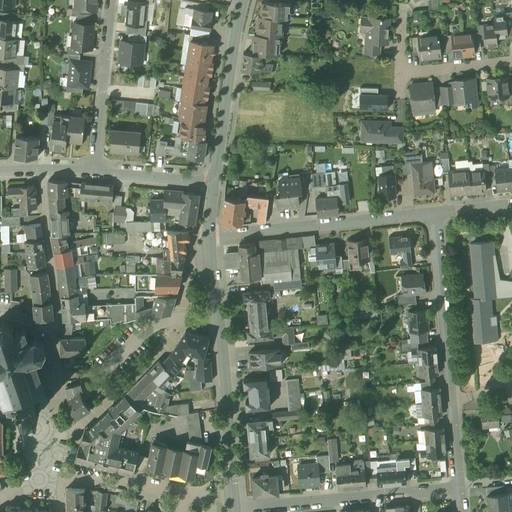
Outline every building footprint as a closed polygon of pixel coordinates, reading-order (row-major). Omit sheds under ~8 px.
[(90,11),(96,12),(96,0),(74,0),(74,5),(75,7),(75,10),(90,11)] [(129,0),(128,7),(127,15),(126,24),(144,26),(144,20),(146,3),(146,2),(137,1),(129,0)] [(185,7),(208,11),(208,5),(182,0),(181,6),(185,7)] [(441,11),(442,0),(432,0),(428,0),(428,12),(441,11)] [(262,2),(261,16),(283,17),(283,18),(286,18),(286,11),(290,11),(290,4),(262,2)] [(146,3),(144,20),(153,21),(154,4),(152,4),(146,3)] [(185,25),(191,26),(192,18),(193,18),(193,16),(189,15),(189,14),(184,13),(185,7),(181,6),(180,8),(177,23),(185,24),(185,25)] [(208,11),(185,7),(184,13),(189,14),(189,15),(193,16),(193,18),(192,18),(191,26),(192,26),(209,29),(210,30),(212,22),(210,21),(212,11),(208,11)] [(72,16),(78,17),(90,18),(90,11),(75,10),(72,9),(72,16)] [(494,16),(494,24),(496,38),(507,37),(506,33),(505,15),(494,16)] [(282,27),(283,18),(283,17),(261,16),(259,16),(258,25),(282,27)] [(381,44),(388,44),(390,19),(362,17),(361,29),(367,29),(367,42),(365,42),(364,42),(381,44)] [(0,37),(15,39),(17,21),(14,21),(0,19),(0,37)] [(80,49),(92,50),(94,24),(89,24),(77,23),(73,22),(72,36),(74,36),(73,48),(71,48),(80,49)] [(126,34),(143,35),(144,26),(126,24),(126,34)] [(497,46),(496,38),(494,24),(484,25),(485,39),(486,47),(497,46)] [(281,36),(282,27),(258,25),(258,34),(280,36),(281,36)] [(190,33),(190,35),(202,37),(202,35),(208,36),(209,29),(192,26),(190,33)] [(473,33),(462,35),(464,57),(475,55),(474,49),(473,33)] [(280,42),(280,36),(258,34),(254,34),(254,40),(253,40),(252,46),(251,46),(251,53),(279,55),(279,52),(275,52),(276,42),(280,42)] [(203,37),(202,37),(190,35),(189,35),(188,41),(190,41),(202,43),(203,37)] [(439,35),(428,36),(430,58),(441,57),(440,50),(439,35)] [(457,57),(464,57),(462,35),(451,36),(452,51),(453,58),(457,57)] [(420,60),(430,58),(428,36),(417,38),(419,53),(420,60)] [(17,39),(15,39),(0,37),(0,55),(3,56),(15,57),(15,55),(17,39)] [(120,63),(140,65),(141,53),(143,53),(144,43),(121,41),(120,49),(121,49),(120,63)] [(190,41),(188,53),(211,57),(211,55),(215,53),(212,49),(213,45),(202,43),(190,41)] [(364,54),(380,55),(381,44),(364,42),(364,54)] [(210,63),(211,57),(188,53),(186,65),(212,69),(213,63),(210,63)] [(262,54),(251,53),(243,53),(240,70),(259,71),(260,67),(262,54)] [(2,62),(10,63),(23,64),(24,56),(15,55),(15,57),(3,56),(2,62)] [(83,87),(88,88),(91,62),(80,61),(71,60),(69,73),(68,74),(68,78),(69,79),(68,86),(83,87)] [(24,65),(23,64),(10,63),(9,69),(18,70),(18,71),(24,71),(24,65)] [(211,75),(212,69),(186,65),(185,77),(207,80),(208,74),(211,75)] [(0,85),(14,87),(16,87),(18,71),(18,70),(9,69),(0,68),(0,85)] [(206,86),(207,80),(185,77),(183,88),(208,93),(209,87),(206,86)] [(487,80),(489,94),(495,93),(495,98),(507,97),(508,96),(506,78),(505,77),(488,79),(487,80)] [(466,102),(467,107),(477,107),(476,95),(476,89),(475,89),(474,79),(455,80),(455,82),(452,82),(452,86),(451,86),(453,103),(466,102)] [(249,90),(270,91),(271,83),(249,82),(249,90)] [(411,99),(412,113),(435,111),(434,106),(432,88),(432,83),(411,85),(412,99),(411,99)] [(13,103),(14,87),(0,85),(0,102),(3,103),(13,104),(13,103)] [(451,86),(440,88),(442,104),(449,103),(453,103),(451,86)] [(207,99),(208,93),(183,88),(181,100),(182,101),(203,104),(204,98),(207,99)] [(442,104),(440,88),(432,88),(434,106),(442,105),(442,104)] [(378,95),(360,95),(359,109),(387,110),(388,95),(378,95)] [(206,104),(203,104),(182,101),(180,118),(182,119),(203,122),(206,104)] [(65,150),(66,140),(69,116),(61,116),(60,122),(54,121),(55,115),(54,115),(53,119),(53,126),(50,149),(65,150)] [(78,117),(69,116),(66,140),(82,142),(85,118),(78,117)] [(183,130),(181,137),(189,138),(204,140),(205,133),(204,133),(205,128),(202,128),(203,125),(203,122),(182,119),(180,129),(183,130)] [(388,143),(395,143),(396,130),(390,130),(390,127),(390,122),(378,122),(378,121),(373,121),(373,122),(362,121),(362,122),(362,133),(366,133),(366,142),(388,142),(388,143)] [(110,151),(138,153),(140,132),(112,130),(110,151)] [(395,143),(403,144),(404,130),(396,130),(395,143)] [(362,142),(388,143),(388,142),(366,142),(366,133),(362,133),(362,142)] [(16,136),(14,158),(37,158),(39,138),(16,136)] [(166,153),(186,156),(189,138),(181,137),(176,136),(174,147),(167,146),(167,141),(160,140),(158,154),(165,155),(166,153)] [(204,140),(189,138),(186,156),(186,157),(204,159),(207,141),(204,140)] [(403,159),(402,174),(412,174),(411,164),(411,158),(403,159)] [(412,174),(414,195),(434,193),(433,179),(425,180),(424,171),(423,171),(423,163),(422,163),(411,164),(412,174)] [(379,176),(381,198),(395,197),(394,184),(395,183),(394,174),(393,166),(381,167),(382,175),(379,176)] [(497,191),(511,190),(509,169),(495,170),(496,179),(497,191)] [(451,195),(471,193),(469,172),(468,170),(449,172),(449,174),(451,195)] [(483,170),(469,172),(471,193),(485,192),(484,180),(483,170)] [(326,173),(327,187),(335,186),(335,185),(334,172),(326,173)] [(311,174),(309,189),(326,187),(327,187),(326,173),(311,174)] [(276,194),(278,208),(300,206),(298,192),(302,191),(300,177),(278,180),(280,194),(276,194)] [(48,181),(49,196),(64,196),(67,196),(66,181),(48,181)] [(73,196),(79,196),(81,183),(75,182),(73,196)] [(113,186),(98,184),(81,183),(79,196),(79,200),(97,201),(112,202),(113,196),(113,186)] [(346,184),(335,185),(335,186),(336,197),(337,204),(348,203),(346,184)] [(27,187),(17,187),(17,196),(17,197),(20,197),(21,208),(21,210),(28,209),(36,209),(35,185),(27,186),(27,187)] [(326,187),(327,198),(336,197),(335,186),(327,187),(326,187)] [(8,188),(9,188),(9,197),(17,196),(17,187),(8,188)] [(17,197),(17,196),(9,197),(9,188),(8,188),(8,198),(17,197)] [(166,212),(180,214),(183,192),(164,190),(164,200),(164,205),(166,205),(166,212)] [(180,214),(179,222),(178,222),(193,224),(195,224),(199,199),(195,198),(196,193),(183,192),(180,214)] [(247,196),(243,200),(244,200),(244,204),(260,206),(261,197),(247,195),(247,196)] [(49,196),(50,211),(65,210),(64,196),(49,196)] [(115,206),(115,207),(121,207),(121,206),(122,196),(113,196),(112,202),(112,206),(115,206)] [(260,206),(267,207),(268,198),(261,197),(260,206)] [(315,199),(317,217),(339,214),(337,204),(336,197),(327,198),(315,199)] [(243,208),(244,204),(244,200),(243,200),(225,198),(222,222),(242,225),(243,214),(244,214),(245,208),(243,208)] [(150,221),(166,221),(166,212),(166,205),(164,205),(164,200),(150,199),(150,221)] [(362,211),(370,210),(368,201),(361,202),(362,211)] [(265,222),(267,207),(260,206),(258,223),(265,222)] [(126,208),(121,207),(115,207),(114,209),(113,212),(113,222),(120,222),(125,223),(126,208)] [(12,217),(20,216),(20,217),(28,216),(28,209),(21,210),(21,208),(11,209),(12,217)] [(126,208),(125,223),(126,222),(133,222),(134,212),(130,208),(126,208)] [(50,211),(51,235),(65,235),(70,234),(68,210),(65,210),(50,211)] [(20,226),(20,217),(20,216),(12,217),(2,217),(2,226),(9,226),(20,226)] [(126,222),(127,231),(151,230),(151,229),(150,223),(148,221),(137,222),(133,222),(126,222)] [(166,230),(166,221),(150,221),(150,223),(151,229),(151,230),(166,230)] [(193,230),(193,224),(178,222),(179,222),(174,221),(173,230),(189,230),(193,230)] [(25,234),(26,241),(42,239),(41,224),(24,226),(25,234)] [(190,240),(189,230),(173,230),(168,230),(168,238),(165,238),(166,246),(163,246),(163,247),(163,251),(184,252),(186,252),(185,241),(190,240)] [(100,234),(101,244),(125,244),(124,233),(100,234)] [(17,243),(26,241),(25,234),(16,234),(17,243)] [(54,252),(68,249),(67,244),(65,235),(51,235),(52,239),(54,252)] [(314,235),(302,236),(304,248),(310,247),(315,247),(315,245),(314,235)] [(389,237),(391,254),(405,252),(410,252),(411,252),(409,235),(389,237)] [(291,269),(290,267),(289,250),(298,249),(303,248),(302,236),(272,239),(273,250),(263,252),(259,252),(259,258),(260,264),(260,265),(261,277),(260,277),(261,283),(270,282),(292,280),(291,269)] [(67,244),(68,249),(71,249),(80,247),(97,243),(97,238),(67,244)] [(26,241),(27,252),(43,249),(42,239),(26,241)] [(273,250),(272,239),(254,241),(254,244),(255,253),(259,252),(263,252),(273,250)] [(349,259),(350,269),(360,268),(359,264),(368,261),(368,258),(368,255),(366,242),(366,240),(356,241),(356,243),(348,244),(349,259)] [(511,282),(499,280),(497,280),(493,281),(491,255),(494,255),(494,254),(493,254),(492,243),(493,243),(493,242),(470,244),(473,271),(475,299),(470,299),(470,300),(471,300),(472,319),(472,320),(473,328),(472,328),(474,343),(498,340),(496,317),(492,317),(490,298),(495,298),(495,297),(495,296),(511,294),(511,282)] [(1,244),(1,253),(5,253),(12,253),(12,243),(9,243),(1,244)] [(311,259),(312,269),(328,268),(328,266),(335,265),(336,265),(335,257),(334,243),(315,245),(315,247),(310,247),(310,254),(308,254),(309,259),(311,259)] [(239,252),(241,267),(260,265),(260,264),(257,265),(256,258),(259,258),(259,252),(255,253),(254,244),(239,245),(239,247),(239,252)] [(80,247),(71,249),(72,258),(81,257),(80,247)] [(46,265),(43,249),(27,252),(26,252),(28,267),(46,265)] [(54,252),(57,266),(73,264),(72,258),(71,249),(68,249),(54,252)] [(299,266),(298,249),(289,250),(290,267),(297,267),(299,266)] [(241,267),(239,252),(224,253),(225,268),(241,267)] [(400,261),(400,268),(412,267),(410,252),(405,252),(406,261),(400,261)] [(499,280),(494,255),(491,255),(493,281),(497,280),(499,280)] [(157,271),(171,271),(171,257),(164,257),(158,257),(157,271)] [(185,258),(171,257),(171,271),(181,272),(185,258)] [(350,269),(349,259),(341,260),(342,268),(342,270),(350,269)] [(95,275),(93,261),(85,262),(86,276),(87,276),(93,275),(95,275)] [(80,263),(73,264),(75,274),(75,279),(76,279),(82,277),(80,263)] [(57,266),(59,281),(75,279),(75,274),(73,264),(57,266)] [(135,274),(134,264),(126,265),(127,274),(135,274)] [(242,279),(260,277),(261,277),(260,265),(241,267),(242,279)] [(300,268),(291,269),(292,280),(301,279),(300,268)] [(6,270),(6,291),(16,291),(15,269),(6,270)] [(32,289),(34,302),(51,302),(47,273),(30,275),(32,289)] [(135,291),(156,290),(157,274),(135,274),(139,274),(139,283),(135,283),(135,291)] [(176,290),(181,274),(171,274),(157,274),(156,290),(170,290),(176,290)] [(93,275),(87,276),(88,287),(89,289),(96,288),(94,276),(93,276),(93,275)] [(405,294),(415,294),(425,293),(424,283),(422,283),(422,275),(402,277),(403,294),(405,294)] [(86,287),(88,287),(87,276),(86,276),(82,277),(76,279),(77,288),(86,287)] [(76,279),(75,279),(59,281),(61,296),(78,294),(77,288),(76,279)] [(270,282),(271,291),(280,290),(301,288),(301,279),(292,280),(270,282)] [(78,294),(78,295),(87,294),(86,287),(77,288),(78,294)] [(243,292),(244,300),(270,298),(269,291),(269,290),(243,292)] [(271,291),(269,291),(270,298),(280,297),(280,290),(271,291)] [(73,320),(86,319),(86,305),(85,301),(79,302),(78,295),(78,294),(61,296),(62,305),(63,321),(73,320)] [(88,301),(87,294),(78,295),(79,302),(85,301),(88,301)] [(397,295),(398,304),(416,303),(415,294),(405,294),(403,294),(397,295)] [(142,309),(143,317),(153,315),(153,313),(170,313),(175,296),(168,296),(157,296),(154,308),(143,309),(142,309)] [(247,331),(247,332),(273,329),(272,329),(269,329),(266,299),(270,298),(244,300),(244,301),(247,300),(250,331),(247,331)] [(11,311),(21,315),(21,302),(11,301),(11,311)] [(52,319),(51,302),(34,302),(35,320),(52,319)] [(110,322),(111,326),(136,319),(136,303),(110,304),(110,318),(110,322)] [(95,305),(96,319),(108,318),(107,304),(95,305)] [(88,305),(86,305),(86,319),(96,319),(95,305),(88,305)] [(377,305),(360,306),(361,318),(377,317),(377,305)] [(408,312),(410,331),(426,330),(428,330),(427,321),(425,321),(424,310),(408,312)] [(327,314),(316,315),(317,324),(328,324),(327,314)] [(23,416),(24,419),(26,418),(25,416),(35,413),(36,414),(38,414),(38,411),(40,410),(39,407),(37,408),(36,405),(38,404),(43,405),(43,406),(44,407),(45,406),(44,405),(48,400),(49,401),(50,400),(50,399),(48,399),(46,394),(46,391),(48,390),(47,388),(45,389),(43,381),(44,380),(45,380),(44,378),(42,379),(39,371),(41,370),(40,368),(38,369),(38,368),(36,361),(41,358),(42,360),(44,359),(43,357),(42,357),(46,351),(48,351),(48,349),(46,349),(44,343),(43,343),(45,341),(44,339),(42,341),(36,338),(36,336),(34,336),(34,337),(34,338),(29,340),(25,331),(27,330),(27,329),(27,328),(25,329),(24,327),(22,328),(23,330),(14,333),(13,331),(12,327),(14,326),(12,324),(11,326),(5,323),(5,321),(3,320),(3,323),(0,323),(0,395),(0,396),(2,401),(3,404),(1,405),(2,407),(4,406),(7,413),(6,415),(7,415),(8,414),(13,415),(14,417),(15,416),(15,415),(15,414),(18,411),(22,414),(19,414),(20,417),(23,416)] [(71,338),(73,320),(63,321),(62,330),(61,339),(71,338)] [(293,327),(272,329),(273,329),(273,337),(282,337),(294,335),(293,327)] [(273,337),(273,329),(247,332),(248,340),(273,337)] [(185,330),(173,349),(189,353),(198,356),(203,357),(204,356),(209,337),(185,330)] [(410,331),(411,343),(418,343),(427,342),(426,330),(410,331)] [(308,342),(294,343),(294,335),(282,337),(283,344),(290,343),(291,349),(295,349),(309,348),(308,342)] [(85,338),(71,338),(61,339),(61,355),(68,355),(85,354),(85,338)] [(418,349),(418,343),(411,343),(400,344),(401,352),(401,353),(407,352),(412,351),(411,349),(418,349)] [(418,356),(419,363),(437,361),(435,347),(418,349),(411,349),(412,351),(412,357),(418,356)] [(187,366),(189,353),(173,349),(170,354),(182,365),(185,366),(187,366)] [(249,352),(250,366),(260,365),(282,363),(281,349),(249,352)] [(350,350),(341,350),(341,359),(344,359),(351,358),(350,350)] [(412,357),(412,351),(407,352),(408,364),(419,363),(418,356),(412,357)] [(173,375),(182,365),(170,354),(162,363),(173,375)] [(61,355),(62,364),(69,364),(68,355),(61,355)] [(202,380),(212,381),(210,358),(204,356),(203,357),(198,356),(197,367),(196,380),(202,380)] [(341,359),(336,359),(336,363),(320,365),(321,371),(344,369),(344,359),(341,359)] [(163,388),(176,376),(173,375),(162,363),(159,360),(147,372),(158,383),(161,386),(163,388)] [(438,375),(437,361),(419,363),(420,376),(425,376),(434,375),(438,375)] [(187,366),(185,366),(184,378),(189,379),(196,380),(197,367),(187,366)] [(269,371),(270,382),(282,381),(281,370),(269,371)] [(245,400),(246,409),(270,407),(267,377),(243,379),(244,388),(249,387),(250,400),(245,400)] [(285,380),(288,411),(299,410),(301,410),(298,378),(285,380)] [(196,380),(189,379),(191,391),(203,390),(202,380),(196,380)] [(426,388),(425,382),(407,384),(407,392),(414,391),(421,390),(421,389),(426,388)] [(67,396),(68,399),(79,392),(81,391),(80,384),(66,388),(67,396)] [(421,390),(422,403),(441,401),(439,387),(435,388),(426,388),(421,389),(421,390)] [(416,403),(422,403),(421,390),(414,391),(415,403),(416,403)] [(81,398),(79,392),(68,399),(74,420),(89,410),(85,404),(83,400),(81,398)] [(85,404),(89,410),(96,406),(89,392),(81,398),(83,400),(85,404)] [(125,394),(119,400),(134,414),(141,409),(136,405),(125,394)] [(142,408),(146,403),(136,395),(132,399),(142,408)] [(141,409),(134,414),(119,400),(89,428),(79,457),(102,462),(101,466),(133,474),(135,468),(139,455),(139,454),(138,454),(139,451),(117,446),(121,431),(131,422),(137,416),(136,414),(141,409)] [(360,400),(347,401),(348,409),(361,408),(360,400)] [(441,401),(422,403),(424,416),(429,416),(438,415),(442,415),(441,401)] [(498,412),(499,422),(511,420),(511,412),(508,408),(498,409),(498,412)] [(300,417),(299,410),(288,411),(274,412),(274,419),(300,417)] [(198,412),(190,413),(186,414),(189,440),(189,441),(202,444),(198,412)] [(498,412),(490,413),(484,413),(481,413),(482,427),(489,427),(489,425),(499,424),(499,422),(498,412)] [(375,425),(373,416),(366,418),(367,426),(375,425)] [(247,421),(249,439),(268,437),(267,427),(266,420),(260,420),(260,417),(253,418),(254,421),(247,421)] [(117,446),(139,451),(142,438),(144,426),(131,422),(121,431),(117,446)] [(375,427),(367,428),(367,436),(376,435),(375,427)] [(425,430),(426,442),(444,441),(443,427),(439,428),(430,428),(425,429),(425,430)] [(74,459),(101,466),(102,462),(79,457),(89,428),(85,428),(74,459)] [(426,442),(425,430),(417,431),(418,443),(426,442)] [(269,455),(268,437),(249,439),(251,456),(257,456),(257,459),(264,458),(263,455),(269,455)] [(328,439),(330,462),(336,462),(334,438),(328,439)] [(195,470),(205,472),(211,446),(202,444),(189,441),(187,441),(185,450),(199,453),(195,470)] [(445,455),(444,441),(426,442),(427,449),(427,456),(427,457),(445,455)] [(147,466),(193,476),(194,472),(195,470),(199,453),(185,450),(152,442),(149,457),(147,466)] [(147,466),(149,457),(139,455),(135,468),(192,481),(193,476),(147,466)] [(317,463),(318,472),(330,471),(329,464),(328,455),(317,457),(317,463)] [(350,463),(351,470),(364,468),(364,462),(363,462),(361,460),(355,460),(353,463),(350,463)] [(378,460),(370,461),(372,482),(378,481),(377,467),(378,467),(378,461),(378,460)] [(305,486),(306,487),(312,486),(311,485),(319,485),(318,472),(317,463),(298,465),(300,486),(305,486)] [(406,482),(404,465),(397,465),(390,466),(392,484),(406,482)] [(378,485),(392,484),(390,466),(378,467),(377,467),(378,481),(378,485)] [(366,482),(364,468),(351,470),(352,488),(361,487),(366,486),(366,482)] [(352,488),(351,470),(336,471),(338,489),(343,488),(343,489),(352,488)] [(0,486),(8,481),(6,473),(0,473),(0,486)] [(252,477),(254,496),(278,494),(278,488),(283,488),(282,480),(277,481),(276,475),(267,476),(267,473),(261,474),(261,476),(252,477)] [(486,488),(487,495),(505,493),(504,486),(486,488)] [(66,488),(67,504),(85,504),(85,489),(66,488)] [(96,504),(105,505),(107,493),(97,490),(96,504)] [(487,495),(488,506),(508,504),(507,493),(505,493),(487,495)] [(136,511),(140,500),(113,494),(111,507),(116,507),(115,511),(136,511)]
